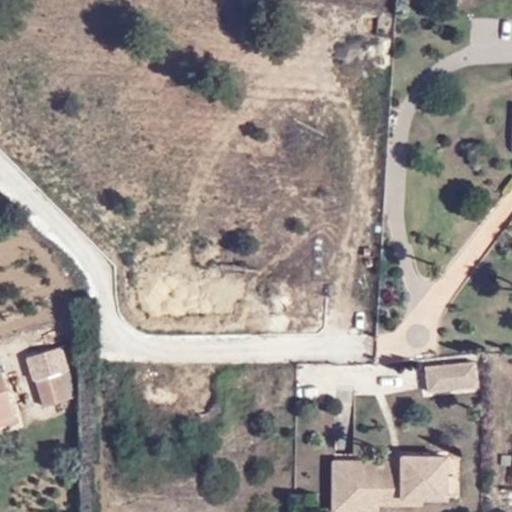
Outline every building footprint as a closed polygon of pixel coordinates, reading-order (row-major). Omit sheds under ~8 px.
[(472,381),(469,356),(418,362),(422,386),(472,381)] [(0,424),(14,421),(0,375),(0,424)] [(58,377),(36,384),(44,411),(66,405),(58,377)] [(441,449),(398,450),(398,456),(331,456),(332,482),(351,482),(351,492),(417,491),(441,490),(441,449)] [(417,498),(417,491),(351,492),(351,482),(332,482),(332,506),(375,506),(375,498),(417,498)]
